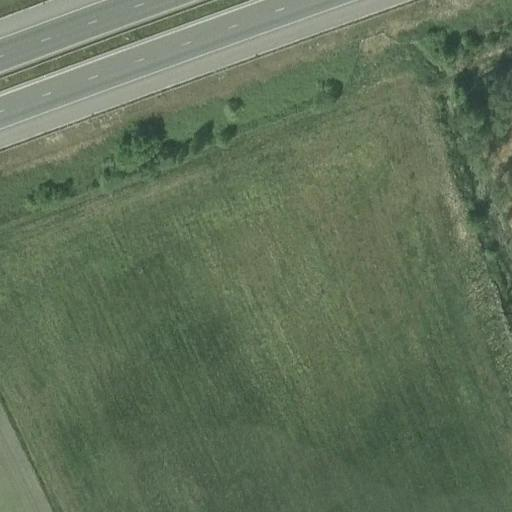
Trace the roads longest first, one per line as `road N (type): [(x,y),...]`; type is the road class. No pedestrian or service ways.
road 1 (motorway): [(0,113),(311,0)]
road 2 (motorway): [(153,0),(0,56)]
